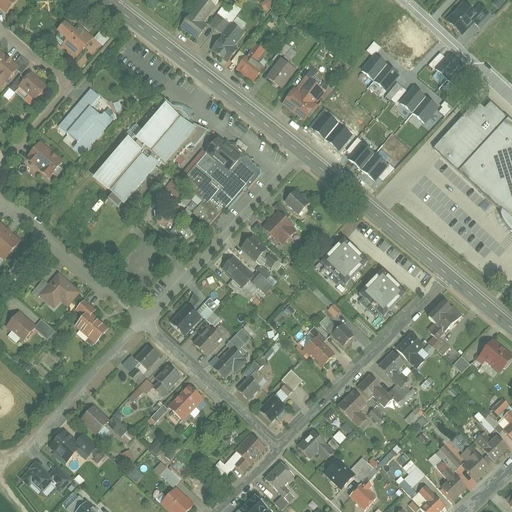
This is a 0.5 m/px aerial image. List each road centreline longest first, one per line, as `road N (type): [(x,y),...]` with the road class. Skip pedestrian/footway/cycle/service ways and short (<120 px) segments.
road 1 (secondary): [(102,0),(300,154)]
road 2 (residential): [(448,275),(278,448)]
road 3 (residential): [(300,154),(143,322)]
road 4 (residential): [(0,167),(71,84),(0,27)]
road 5 (secondary): [(300,154),(448,275)]
road 6 (residential): [(143,322),(278,448)]
road 7 (residential): [(143,322),(26,446)]
road 8 (residential): [(511,97),(406,0)]
road 9 (residential): [(44,237),(143,322)]
